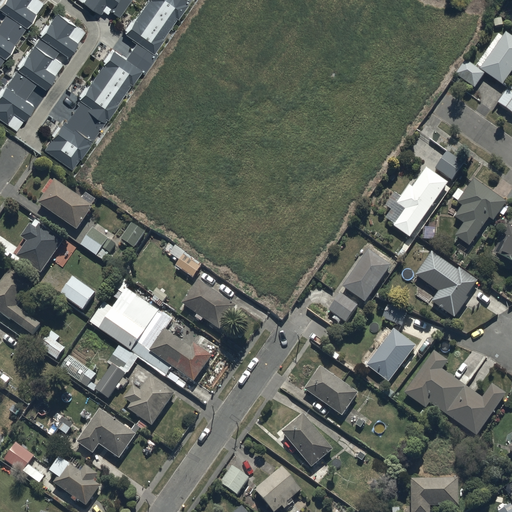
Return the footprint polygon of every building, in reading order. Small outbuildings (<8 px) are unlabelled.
[(0,7),(6,11),(25,24),(41,0),(0,0),(0,1),(0,7)] [(81,0),(104,15),(109,8),(114,0),(81,0)] [(114,0),(109,8),(120,15),(129,0),(114,0)] [(188,0),(147,0),(126,32),(137,39),(154,51),(188,0)] [(68,54),(84,29),(55,10),(39,34),(59,48),(68,54)] [(0,21),(0,30),(14,40),(25,24),(6,11),(0,21)] [(0,60),(14,40),(0,30),(0,60)] [(480,71),(503,86),(511,72),(511,37),(506,33),(480,71)] [(59,48),(39,34),(33,42),(53,56),(59,48)] [(154,51),(137,39),(125,57),(141,68),(144,70),(157,52),(154,51)] [(53,56),(33,42),(16,67),(36,80),(46,87),(63,62),(53,56)] [(74,168),(141,68),(125,57),(111,48),(43,148),(74,168)] [(456,78),(476,92),(486,77),(466,63),(456,78)] [(36,80),(16,67),(4,85),(24,98),(36,80)] [(24,98),(4,85),(0,91),(0,118),(16,129),(32,104),(24,98)] [(511,112),(511,87),(500,105),(511,112)] [(436,170),(452,181),(465,164),(448,152),(436,170)] [(401,207),(406,211),(394,228),(410,239),(448,184),(432,173),(427,169),(413,189),(409,186),(397,204),(401,207)] [(479,234),(490,219),(494,222),(507,203),(474,179),(460,199),(466,202),(455,218),(465,224),(456,237),(470,247),(479,234)] [(55,180),(39,203),(77,230),(93,207),(55,180)] [(133,224),(121,240),(134,249),(146,233),(133,224)] [(17,257),(42,274),(65,242),(40,225),(36,230),(29,225),(21,237),(28,242),(17,257)] [(511,229),(507,227),(493,256),(511,266),(511,267),(510,272),(511,272),(511,229)] [(93,228),(80,246),(105,263),(118,245),(93,228)] [(343,288),(364,303),(390,267),(368,252),(343,288)] [(467,299),(477,284),(433,254),(418,276),(439,291),(431,303),(454,319),(467,299)] [(183,256),(176,267),(192,279),(200,268),(183,256)] [(0,312),(33,336),(41,325),(17,308),(32,287),(9,270),(0,283),(0,312)] [(60,296),(83,312),(96,293),(73,277),(60,296)] [(200,281),(183,305),(221,332),(238,308),(200,281)] [(188,347),(165,330),(171,321),(127,290),(98,329),(143,361),(166,378),(173,369),(193,383),(212,356),(192,342),(188,347)] [(329,312),(347,325),(360,306),(342,293),(329,312)] [(407,315),(395,311),(396,309),(390,307),(390,308),(387,307),(382,321),(402,329),(407,315)] [(390,383),(415,347),(392,331),(367,368),(390,383)] [(40,348),(58,361),(66,349),(48,336),(40,348)] [(94,389),(110,400),(128,375),(138,361),(118,347),(108,361),(112,364),(94,389)] [(430,406),(477,438),(497,409),(507,395),(492,385),(483,398),(444,371),(450,363),(435,352),(429,361),(408,391),(406,395),(427,410),(430,406)] [(344,418),(359,395),(320,368),(304,390),(344,418)] [(128,410),(153,427),(175,396),(151,379),(141,392),(134,387),(125,400),(132,405),(128,410)] [(100,446),(120,460),(137,436),(101,410),(83,434),(77,444),(93,456),(100,446)] [(367,410),(349,435),(373,452),(383,438),(375,432),(377,430),(371,426),(373,422),(371,421),(374,417),(372,416),(373,414),(367,410)] [(333,451),(304,415),(282,433),(312,468),(333,451)] [(3,462),(22,475),(36,456),(17,443),(3,462)] [(53,483),(88,508),(102,488),(94,482),(99,475),(87,466),(81,474),(67,463),(53,483)] [(234,467),(222,484),(238,496),(250,479),(234,467)] [(283,469),(255,493),(272,511),(277,511),(302,491),(283,469)] [(459,508),(459,480),(411,481),(411,508),(411,511),(430,511),(431,508),(459,508)]
